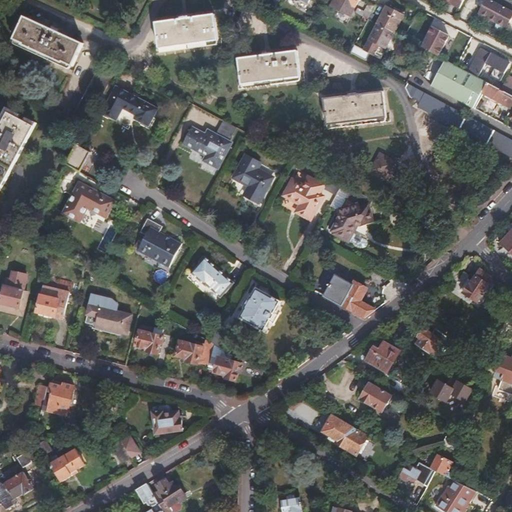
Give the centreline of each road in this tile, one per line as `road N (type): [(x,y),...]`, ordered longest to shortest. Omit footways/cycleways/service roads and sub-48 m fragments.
road 1 (residential): [(364,330),(134,187)]
road 2 (residential): [(0,345),(246,410)]
road 3 (residential): [(246,410),(80,511)]
road 4 (residential): [(364,330),(246,410)]
road 5 (residential): [(469,241),(364,330)]
